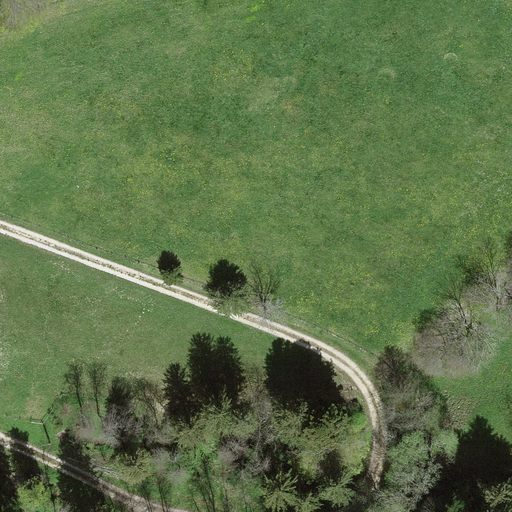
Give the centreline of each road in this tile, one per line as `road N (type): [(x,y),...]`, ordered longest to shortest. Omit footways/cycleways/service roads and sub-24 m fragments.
road 1 (track): [(0,224),(345,355),(377,392),(381,423),(368,498),(352,511)]
road 2 (track): [(193,511),(0,440)]
